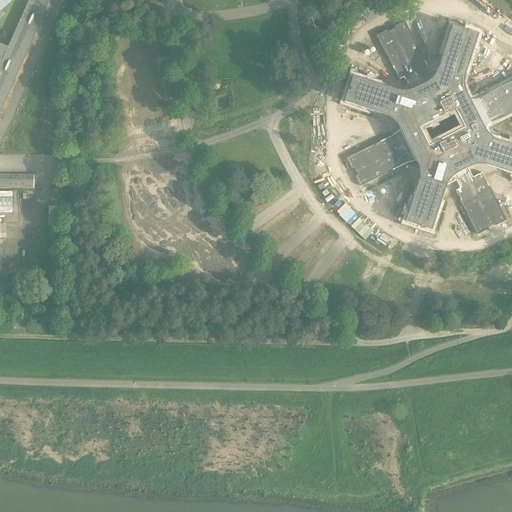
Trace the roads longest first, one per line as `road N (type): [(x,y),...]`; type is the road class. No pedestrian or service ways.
road 1 (unclassified): [(511,320),(490,332),(357,342),(227,212),(194,146),(312,98),(291,0)]
road 2 (track): [(0,335),(357,342)]
road 3 (unknown): [(313,95),(369,162),(449,218),(511,117)]
road 4 (unknown): [(177,12),(170,57),(184,136),(70,162)]
road 5 (unknown): [(313,95),(424,0)]
